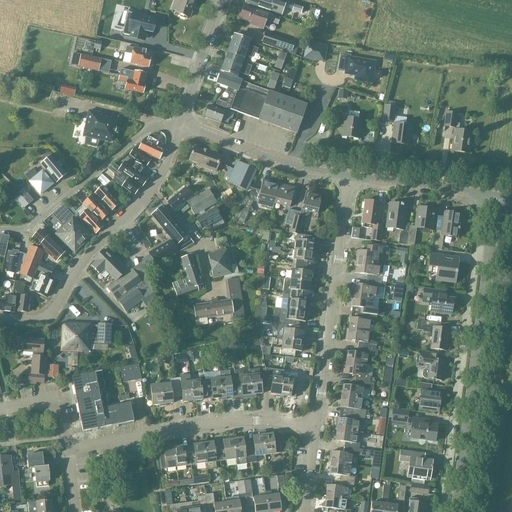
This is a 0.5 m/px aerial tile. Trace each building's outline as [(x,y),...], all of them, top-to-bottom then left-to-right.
[(175,0),(171,11),(175,12),(180,14),(179,15),(180,17),(185,18),(186,18),(187,16),(189,17),(194,0),(175,0)] [(281,15),(285,3),(275,0),(272,0),(272,2),(267,0),(245,0),(245,3),(281,15)] [(292,5),(290,11),(299,14),(301,8),(292,5)] [(243,6),(239,18),(250,22),(249,25),(262,29),(265,20),(267,15),(243,6)] [(126,12),(121,34),(129,36),(142,39),(144,31),(147,31),(148,27),(150,27),(152,18),(126,12)] [(265,34),(262,42),(291,52),(293,43),(265,34)] [(102,38),(95,36),(92,49),(99,51),(102,38)] [(234,36),(230,45),(252,53),(253,53),(255,49),(247,47),(249,42),(234,36)] [(326,47),(306,44),(303,58),(324,61),(326,47)] [(230,45),(227,54),(242,60),(244,54),(245,54),(245,55),(250,57),(252,53),(230,45)] [(149,57),(150,52),(133,48),(126,47),(122,62),(147,68),(150,57),(149,57)] [(283,62),(286,54),(279,52),(276,60),(283,62)] [(101,59),(75,53),(72,65),(98,71),(101,59)] [(241,64),(242,60),(227,54),(224,63),(247,71),(248,67),(241,64)] [(341,55),(338,71),(345,72),(345,74),(355,76),(354,80),(370,83),(374,63),(349,58),(349,56),(341,55)] [(280,70),(283,62),(276,60),(273,68),(280,70)] [(247,71),(224,63),(221,72),(236,77),(238,72),(246,75),(247,71)] [(126,82),(126,83),(124,89),(142,93),(144,85),(143,85),(146,75),(134,72),(120,69),(118,81),(126,82)] [(275,83),(278,75),(272,73),(269,81),(275,83)] [(235,96),(230,110),(295,134),(306,105),(219,75),(216,84),(227,88),(226,93),(235,96)] [(273,91),(275,83),(269,81),(266,89),(273,91)] [(77,94),(78,88),(65,84),(63,91),(77,94)] [(363,98),(363,88),(341,86),(341,91),(349,92),(349,97),(363,98)] [(232,115),(208,106),(204,118),(225,126),(228,120),(234,122),(236,116),(232,115)] [(394,123),(396,107),(385,106),(383,122),(394,123)] [(112,143),(117,118),(88,111),(83,136),(112,143)] [(358,140),(360,121),(357,121),(358,113),(348,112),(347,119),(343,119),(340,137),(358,140)] [(467,154),(469,144),(470,134),(458,132),(459,125),(454,124),(456,114),(445,113),(443,127),(454,128),(450,152),(467,154)] [(394,123),(394,124),(395,124),(392,144),(411,147),(413,127),(403,125),(403,122),(394,121),(394,123)] [(158,142),(147,137),(142,141),(138,150),(149,159),(151,156),(158,159),(162,150),(156,147),(158,142)] [(145,165),(149,159),(133,148),(128,153),(145,165)] [(215,173),(221,158),(193,148),(188,161),(197,164),(196,166),(215,173)] [(48,155),(46,155),(41,159),(41,161),(42,163),(40,164),(56,183),(66,174),(51,155),(49,157),(48,155)] [(124,162),(118,170),(140,186),(141,187),(147,179),(141,175),(140,173),(143,169),(135,163),(132,167),(124,162)] [(246,191),(256,170),(237,162),(227,182),(246,191)] [(133,195),(139,188),(140,186),(118,170),(118,171),(113,168),(110,172),(113,174),(113,179),(111,182),(114,184),(116,184),(121,187),(122,187),(133,195)] [(52,184),(42,171),(29,182),(39,195),(52,184)] [(111,183),(101,174),(96,180),(106,188),(111,183)] [(273,203),(278,184),(262,180),(259,190),(251,188),(241,212),(237,221),(243,223),(246,214),(247,215),(253,201),(256,202),(256,203),(260,204),(261,200),(273,203)] [(294,188),(278,184),(273,203),(289,207),(294,188)] [(110,211),(118,204),(106,192),(107,191),(102,186),(94,194),(110,211)] [(186,205),(187,203),(186,202),(191,197),(184,189),(167,202),(176,213),(183,207),(182,206),(185,203),(186,205)] [(22,190),(18,193),(28,205),(32,201),(22,190)] [(187,202),(187,203),(194,215),(215,203),(208,190),(187,202)] [(300,212),(294,211),(290,226),(288,233),(296,235),(298,235),(303,217),(305,217),(306,216),(308,215),(309,213),(316,215),(316,214),(317,214),(322,195),(305,191),(301,210),(300,212)] [(100,220),(107,214),(90,196),(82,203),(92,214),(93,213),(100,220)] [(379,242),(382,226),(377,225),(380,203),(365,201),(362,224),(372,226),(370,241),(379,242)] [(385,228),(402,231),(404,217),(405,217),(407,205),(394,203),(394,205),(388,204),(385,228)] [(174,220),(162,207),(151,216),(171,239),(148,253),(155,266),(193,243),(174,220)] [(415,227),(416,227),(431,230),(434,211),(417,208),(415,227)] [(81,225),(82,224),(74,216),(73,217),(72,217),(73,216),(66,209),(61,215),(67,221),(55,234),(74,253),(91,235),(81,225)] [(201,229),(209,224),(213,230),(222,225),(219,218),(220,218),(214,209),(196,219),(201,229)] [(290,226),(294,211),(288,209),(284,224),(290,226)] [(76,214),(74,216),(82,224),(84,222),(95,233),(102,226),(87,210),(79,217),(76,214)] [(457,238),(460,214),(444,212),(442,232),(435,231),(433,250),(441,251),(443,236),(457,238)] [(47,236),(39,229),(31,238),(39,245),(38,246),(55,262),(65,251),(47,235),(47,236)] [(399,232),(398,245),(406,246),(407,238),(408,234),(402,233),(399,232)] [(310,237),(298,235),(296,235),(294,250),(316,253),(316,250),(314,250),(315,243),(309,242),(310,237)] [(146,252),(151,249),(147,240),(141,243),(146,252)] [(32,279),(43,251),(29,245),(18,274),(32,279)] [(358,251),(357,262),(377,265),(378,260),(380,260),(384,257),(385,255),(388,256),(389,249),(366,246),(365,252),(358,251)] [(407,250),(397,249),(396,255),(406,257),(407,250)] [(95,261),(90,266),(99,274),(104,270),(114,280),(125,271),(109,256),(111,255),(107,250),(105,252),(103,250),(94,260),(95,261)] [(236,264),(229,266),(226,250),(207,254),(212,278),(231,274),(238,272),(236,264)] [(315,256),(316,253),(294,250),(292,265),(311,268),(312,262),(313,256),(315,256)] [(13,274),(16,258),(12,257),(13,252),(7,251),(5,261),(8,262),(6,273),(13,274)] [(428,266),(431,267),(430,274),(436,275),(435,277),(446,278),(445,282),(455,284),(457,264),(444,262),(445,256),(430,254),(428,266)] [(202,285),(192,255),(179,259),(180,261),(179,262),(181,269),(183,269),(187,283),(173,288),(177,298),(203,289),(201,285),(202,285)] [(383,266),(377,265),(357,262),(355,274),(366,275),(366,281),(381,283),(381,277),(383,266)] [(53,269),(39,264),(36,271),(49,277),(53,269)] [(311,273),(311,268),(292,265),(290,280),(312,282),(312,279),(310,279),(311,273)] [(115,281),(106,288),(117,302),(135,289),(142,284),(131,269),(115,281)] [(46,297),(53,280),(40,275),(38,281),(33,279),(29,291),(46,297)] [(192,315),(195,316),(195,320),(196,325),(197,326),(204,325),(206,324),(205,318),(229,314),(230,321),(243,319),(237,279),(224,281),(227,300),(216,302),(216,299),(210,300),(210,303),(193,306),(193,309),(192,311),(192,315)] [(282,294),(302,297),(303,292),(309,292),(310,286),(311,286),(312,282),(290,280),(284,279),(282,294)] [(380,288),(381,283),(366,281),(365,286),(354,285),(352,296),(372,299),(376,299),(378,288),(380,288)] [(18,298),(16,311),(26,313),(29,297),(22,296),(23,284),(14,282),(11,297),(17,298),(18,298)] [(394,285),(392,301),(395,301),(400,302),(401,302),(403,286),(402,286),(394,285)] [(135,289),(117,302),(125,312),(143,299),(135,289)] [(427,306),(431,307),(430,313),(450,315),(452,299),(444,298),(445,292),(424,290),(422,303),(428,304),(427,306)] [(301,301),(302,297),(282,294),(280,309),(308,312),(308,309),(307,309),(307,302),(301,301)] [(371,309),(372,299),(352,296),(351,308),(362,309),(361,314),(376,316),(376,317),(383,318),(384,311),(371,309)] [(0,310),(13,313),(15,302),(16,302),(17,298),(11,297),(4,297),(4,300),(0,299),(0,310)] [(308,316),(308,312),(280,309),(278,324),(284,325),(298,326),(299,321),(305,322),(306,315),(308,316)] [(376,316),(361,314),(360,319),(349,318),(348,329),(368,332),(373,333),(373,327),(372,325),(369,325),(370,321),(376,322),(376,317),(376,316)] [(431,328),(432,322),(417,320),(416,330),(423,331),(423,327),(431,328)] [(109,345),(110,325),(61,323),(60,352),(89,353),(89,352),(94,352),(95,342),(97,342),(97,344),(109,345)] [(298,331),(298,326),(284,325),(283,340),(304,342),(305,338),(303,338),(303,332),(298,331)] [(448,330),(433,327),(430,349),(445,351),(448,351),(449,343),(447,343),(448,330)] [(368,332),(348,329),(347,333),(345,333),(344,340),(358,342),(357,347),(372,349),(376,350),(376,349),(374,349),(375,343),(367,340),(368,332)] [(33,352),(33,356),(32,356),(31,372),(27,372),(27,384),(34,385),(35,383),(43,383),(43,375),(45,375),(46,358),(42,357),(43,340),(23,338),(22,352),(33,352)] [(304,346),(304,342),(283,340),(281,349),(273,348),(272,353),(294,356),(295,351),(301,352),(302,345),(304,346)] [(262,355),(269,356),(270,347),(260,346),(262,355)] [(371,355),(372,349),(357,347),(356,353),(347,352),(345,363),(366,366),(367,355),(371,355)] [(444,356),(417,353),(415,366),(423,367),(423,365),(428,365),(427,370),(425,370),(422,372),(421,377),(423,379),(442,381),(444,361),(443,361),(444,356)] [(364,376),(366,366),(345,363),(344,374),(355,376),(354,381),(369,383),(370,377),(364,376)] [(393,379),(394,364),(386,363),(385,379),(393,379)] [(134,365),(114,369),(115,373),(120,372),(122,382),(122,383),(125,382),(141,379),(137,364),(134,365)] [(58,366),(47,365),(47,378),(57,378),(58,366)] [(280,398),(282,376),(283,372),(269,370),(268,365),(264,365),(266,374),(267,374),(266,388),(271,389),(270,395),(276,395),(276,398),(280,398)] [(266,388),(267,374),(266,374),(262,374),(259,374),(259,369),(249,370),(249,375),(252,397),(255,397),(255,395),(261,394),(261,388),(266,388)] [(252,397),(249,375),(243,376),(242,370),(234,371),(234,377),(236,391),(241,390),(242,396),(248,396),(248,398),(252,397)] [(100,371),(70,377),(70,379),(71,378),(75,378),(77,385),(72,386),(74,396),(79,395),(80,403),(76,404),(81,432),(133,422),(129,403),(127,403),(108,407),(106,400),(100,371)] [(236,391),(234,377),(229,377),(229,371),(219,372),(219,378),(222,401),(225,400),(225,398),(231,397),(231,391),(236,391)] [(206,394),(204,380),(204,375),(199,376),(199,380),(190,381),(192,404),(196,403),(195,401),(202,400),(201,394),(206,394)] [(283,398),(283,397),(295,398),(297,378),(282,376),(280,398),(283,398)] [(192,404),(190,381),(180,382),(180,378),(174,379),(176,397),(181,397),(182,403),(188,402),(189,404),(192,404)] [(222,401),(219,378),(204,380),(206,394),(211,393),(212,399),(218,399),(218,401),(222,401)] [(176,397),(174,379),(169,379),(169,384),(160,385),(162,407),(166,407),(165,404),(172,404),(171,398),(176,397)] [(373,384),(369,383),(354,381),(354,387),(342,385),(341,396),(361,399),(362,389),(372,391),(373,384)] [(440,392),(430,391),(431,385),(417,383),(416,390),(421,391),(418,409),(438,412),(440,392)] [(162,407),(160,385),(144,387),(146,400),(151,400),(152,406),(158,405),(159,407),(162,407)] [(360,410),(361,399),(341,396),(339,408),(351,409),(350,415),(364,417),(365,411),(360,410)] [(406,423),(407,411),(393,409),(391,421),(406,423)] [(364,422),(364,417),(350,415),(349,420),(338,419),(336,430),(356,433),(358,422),(364,422)] [(434,442),(436,425),(427,424),(428,421),(413,418),(410,438),(434,442)] [(383,427),(376,426),(375,435),(382,436),(383,427)] [(355,443),(356,433),(336,430),(335,441),(344,442),(343,448),(358,450),(359,444),(355,443)] [(262,434),(265,455),(279,453),(278,440),(273,440),(272,434),(266,435),(265,433),(262,434)] [(265,455),(262,434),(258,434),(258,436),(252,437),(253,443),(248,444),(250,457),(251,464),(256,463),(255,456),(265,455)] [(251,464),(248,444),(243,444),(242,438),(236,439),(235,437),(232,438),(235,459),(236,466),(251,464)] [(235,459),(232,438),(229,438),(229,440),(222,441),(223,447),(218,448),(220,461),(235,459)] [(220,461),(218,448),(213,448),(212,443),(206,443),(206,441),(202,442),(205,463),(206,470),(216,468),(215,462),(220,461)] [(205,463),(202,442),(199,442),(199,444),(192,445),(193,451),(189,451),(190,465),(205,463)] [(176,467),(173,445),(169,446),(170,448),(163,449),(164,455),(159,455),(161,469),(176,467)] [(190,465),(189,451),(183,452),(182,446),(176,447),(176,445),(173,445),(176,467),(190,465)] [(357,456),(358,450),(343,448),(342,453),(331,452),(330,463),(350,466),(351,455),(357,456)] [(400,451),(399,461),(409,463),(407,477),(412,478),(411,484),(423,485),(424,479),(429,480),(431,461),(423,460),(423,455),(400,451)] [(48,486),(47,480),(49,480),(47,467),(43,467),(42,459),(38,459),(38,454),(26,455),(28,469),(33,469),(35,482),(36,488),(48,486)] [(375,454),(374,463),(382,464),(383,454),(375,454)] [(13,496),(19,496),(17,472),(11,472),(9,457),(0,457),(0,486),(3,486),(2,483),(11,482),(13,496)] [(348,477),(350,466),(330,463),(328,475),(339,476),(339,482),(353,483),(354,477),(348,477)] [(373,465),(373,474),(380,475),(381,466),(373,465)] [(284,488),(282,475),(276,476),(278,489),(284,488)] [(250,480),(243,481),(245,493),(251,493),(250,480)] [(245,493),(243,481),(236,482),(238,494),(245,493)] [(353,489),(353,483),(339,482),(338,487),(327,485),(325,497),(345,499),(346,488),(353,489)] [(403,501),(405,486),(399,485),(397,501),(403,501)] [(427,495),(428,487),(410,485),(410,493),(427,495)] [(226,511),(226,503),(225,503),(213,504),(212,494),(204,495),(204,496),(206,511),(226,511)] [(278,495),(265,496),(267,511),(275,511),(280,511),(278,495)] [(206,511),(204,496),(197,497),(197,502),(191,503),(185,503),(186,511),(206,511)] [(267,511),(265,496),(253,498),(254,511),(267,511)] [(225,503),(226,503),(226,511),(239,511),(238,501),(231,502),(231,497),(224,498),(225,503)] [(343,510),(345,499),(325,497),(323,509),(335,510),(334,511),(349,511),(343,510)] [(424,511),(425,504),(416,503),(417,499),(408,498),(408,502),(409,502),(407,511),(424,511)] [(383,504),(384,504),(382,511),(395,511),(397,506),(388,505),(389,500),(387,500),(384,500),(383,504)] [(51,511),(50,501),(27,503),(28,511),(51,511)] [(365,511),(367,502),(360,502),(358,511),(365,511)] [(186,511),(185,503),(166,506),(166,511),(186,511)] [(382,511),(384,504),(371,503),(369,511),(382,511)]
